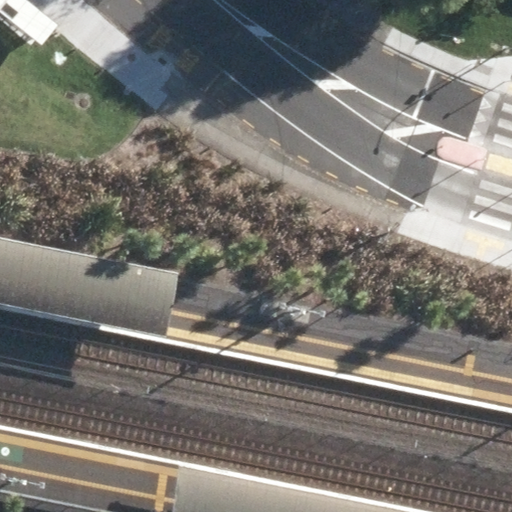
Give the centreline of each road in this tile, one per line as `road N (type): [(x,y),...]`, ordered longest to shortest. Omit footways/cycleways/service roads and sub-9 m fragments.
road 1 (tertiary): [(387,118),(217,0)]
road 2 (tertiary): [(511,210),(425,180),(387,118)]
road 3 (tertiary): [(387,118),(453,105),(511,126)]
